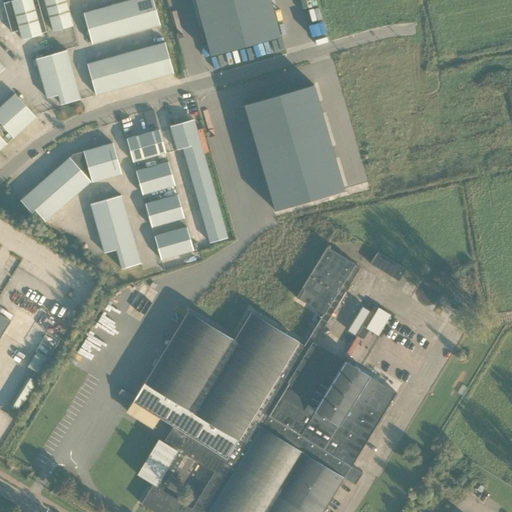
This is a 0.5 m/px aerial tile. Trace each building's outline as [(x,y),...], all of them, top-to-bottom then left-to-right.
[(10,0),(11,1),(4,3),(12,32),(19,30),(22,40),(42,34),(41,33),(46,32),(37,0),(10,0)] [(65,0),(44,0),(53,31),(73,26),(65,0)] [(129,0),(83,13),(92,44),(160,25),(152,0),(129,0)] [(195,0),(198,11),(199,11),(202,22),(210,55),(280,36),(271,4),(269,0),(195,0)] [(382,0),(336,0),(344,26),(386,14),(382,0)] [(165,42),(87,64),(96,95),(173,73),(165,42)] [(41,55),(36,56),(37,59),(36,59),(47,98),(58,95),(61,105),(80,99),(67,50),(42,57),(41,55)] [(313,84),(244,104),(249,122),(250,122),(253,133),(252,133),(262,167),(263,167),(266,178),(265,179),(275,210),(310,200),(309,197),(343,187),(335,158),(334,159),(331,147),(332,147),(322,113),(321,113),(318,102),(319,102),(313,84)] [(37,118),(25,106),(15,94),(0,107),(0,122),(14,138),(37,118)] [(194,119),(170,126),(177,150),(183,148),(210,243),(227,238),(194,119)] [(165,153),(159,130),(126,139),(133,162),(165,153)] [(35,209),(45,221),(90,182),(91,182),(121,174),(113,143),(73,154),(21,200),(31,212),(35,209)] [(175,185),(168,162),(136,171),(142,195),(175,185)] [(90,204),(104,253),(116,249),(121,269),(141,263),(121,195),(90,204)] [(184,218),(177,195),(145,204),(151,227),(184,218)] [(193,250),(186,227),(154,236),(161,260),(193,250)] [(323,511),(344,477),(355,484),(362,472),(351,466),(368,439),(396,392),(369,375),(345,360),(344,360),(314,342),(360,266),(327,247),(296,297),(323,313),(304,345),(298,341),(298,340),(251,312),(234,339),(188,311),(133,401),(160,417),(176,428),(167,444),(159,439),(137,474),(153,484),(141,504),(154,511),(323,511)] [(370,264),(399,281),(406,270),(378,252),(370,264)] [(438,302),(441,292),(421,284),(417,293),(438,302)] [(363,304),(369,308),(360,325),(367,329),(378,306),(365,300),(363,304)] [(0,315),(0,335),(9,321),(0,315)] [(98,359),(112,367),(117,359),(103,350),(98,359)] [(40,373),(46,355),(34,351),(28,368),(40,373)] [(12,410),(20,414),(35,381),(26,377),(12,410)] [(133,401),(127,411),(154,427),(160,417),(133,401)]
